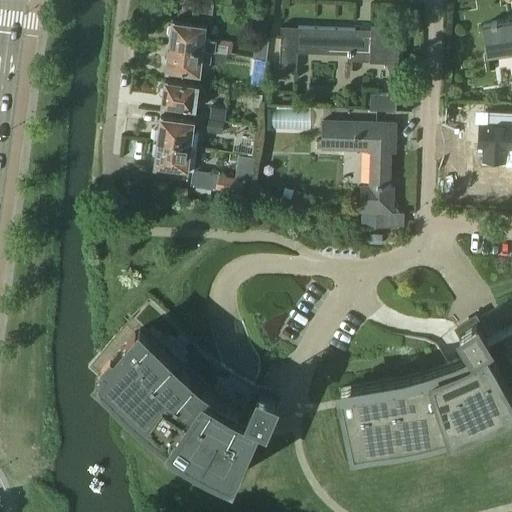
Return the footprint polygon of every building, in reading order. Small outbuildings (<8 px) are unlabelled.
[(170,34),(169,44),(215,49),(216,44),(216,40),(204,39),(206,23),(173,19),(172,23),(168,24),(167,31),(170,34)] [(482,25),(486,55),(511,51),(511,20),(497,22),(496,21),(490,21),(491,23),(482,25)] [(371,26),(371,28),(282,24),(280,68),(297,69),(297,51),(348,53),(348,59),(370,59),(370,61),(397,62),(399,27),(371,26)] [(267,37),(254,36),(252,56),(265,58),(267,37)] [(216,44),(215,49),(232,51),(233,43),(216,40),(216,44)] [(215,52),(215,49),(169,44),(168,55),(164,56),(163,62),(166,65),(166,68),(199,73),(201,62),(205,62),(207,51),(215,52)] [(162,103),(195,107),(198,81),(165,77),(164,83),(160,84),(160,90),(163,93),(162,103)] [(396,92),(370,91),(369,107),(395,109),(396,92)] [(511,111),(475,109),(474,141),(511,143),(511,111)] [(155,127),(153,138),(191,143),(193,129),(213,132),(214,123),(194,120),(194,117),(161,113),(159,125),(155,127)] [(395,121),(322,118),(321,147),(369,148),(368,184),(359,184),(358,210),(375,210),(375,226),(403,224),(403,211),(393,211),(394,185),(389,185),(390,156),(394,156),(395,121)] [(188,168),(191,143),(153,138),(152,150),(156,153),(154,164),(188,168)] [(252,182),(219,175),(216,187),(249,195),(252,182)] [(96,357),(88,367),(98,375),(99,376),(100,377),(109,385),(110,386),(119,395),(121,397),(126,403),(132,408),(132,409),(144,420),(146,422),(158,431),(159,432),(171,442),(173,443),(186,451),(189,453),(201,461),(203,461),(216,468),(222,471),(234,477),(238,467),(244,454),(255,427),(257,424),(256,424),(258,419),(267,423),(278,397),(277,397),(279,393),(261,385),(260,385),(260,387),(255,385),(254,384),(247,381),(245,380),(233,372),(225,367),(222,365),(215,359),(205,352),(194,341),(182,329),(169,317),(159,307),(155,304),(151,300),(148,298),(103,349),(96,357)] [(351,386),(339,388),(339,389),(340,395),(341,400),(343,407),(353,454),(356,454),(368,451),(383,449),(384,449),(399,447),(401,447),(417,444),(419,443),(434,440),(435,439),(452,434),(453,434),(467,429),(469,428),(486,421),(499,415),(511,407),(511,302),(498,308),(493,311),(477,319),(475,316),(467,321),(458,326),(472,352),(464,356),(461,358),(457,360),(448,363),(447,363),(447,364),(428,371),(417,374),(409,376),(403,377),(388,380),(372,382),(351,386)]
